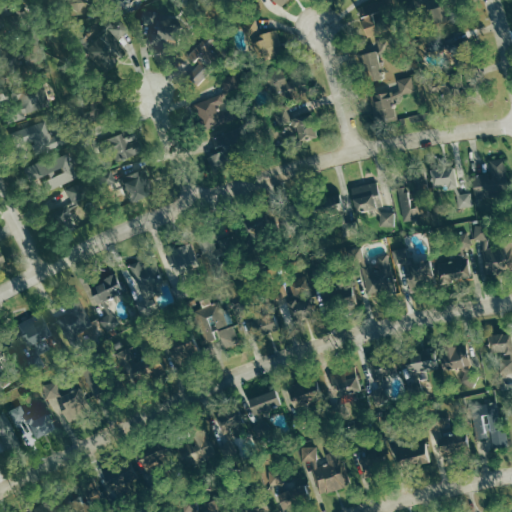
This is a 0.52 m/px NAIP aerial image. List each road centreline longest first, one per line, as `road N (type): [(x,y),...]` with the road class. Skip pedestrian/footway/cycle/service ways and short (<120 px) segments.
road 1 (residential): [(0,490),(220,380),(361,329),(511,301)]
road 2 (residential): [(0,293),(189,200),(355,148),(511,124)]
road 3 (residential): [(352,511),(419,488),(511,474)]
road 4 (residential): [(355,148),(317,27)]
